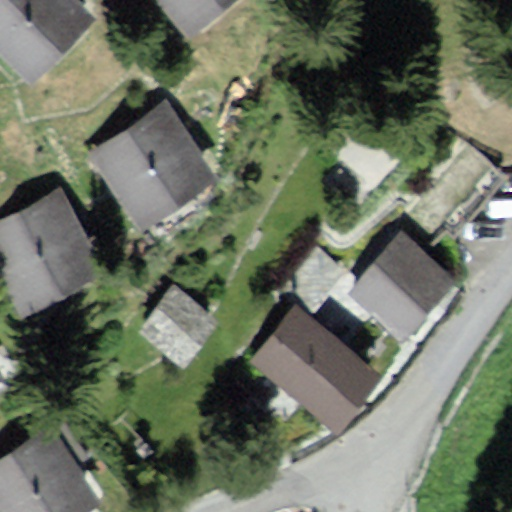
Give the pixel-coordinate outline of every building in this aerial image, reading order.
[(0,0),(0,68),(16,85),(77,27),(51,0),(0,0)] [(146,0),(177,38),(224,0),(146,0)] [(78,161),(124,231),(193,186),(148,116),(78,161)] [(0,221),(0,302),(7,316),(79,281),(40,202),(0,221)] [(338,300),(380,344),(433,293),(391,249),(338,300)] [(127,331),(160,364),(193,331),(161,298),(127,331)] [(239,360),(316,433),(357,390),(280,317),(239,360)] [(0,466),(0,511),(80,511),(38,443),(0,466)]
